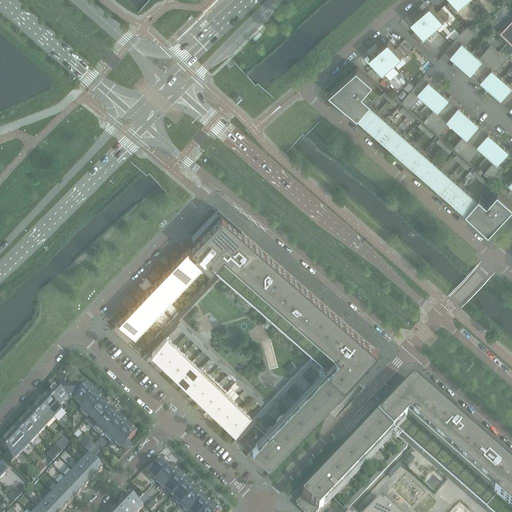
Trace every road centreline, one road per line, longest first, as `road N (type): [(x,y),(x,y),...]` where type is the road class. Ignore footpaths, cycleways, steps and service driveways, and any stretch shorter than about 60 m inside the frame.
road 1 (residential): [(438,317),(208,117)]
road 2 (residential): [(303,88),(493,260)]
road 3 (residential): [(215,183),(410,349)]
road 4 (residential): [(257,506),(410,349)]
road 5 (secondary): [(0,276),(145,127)]
road 6 (residential): [(215,183),(74,331)]
road 7 (secondary): [(129,114),(0,250)]
road 8 (secondary): [(1,0),(129,114)]
road 9 (residential): [(385,17),(511,130)]
road 10 (residential): [(410,349),(511,439)]
road 11 (residential): [(172,423),(74,331)]
road 12 (residential): [(172,423),(87,511)]
